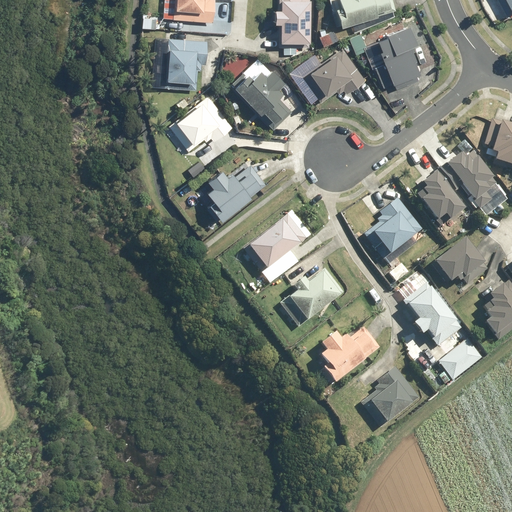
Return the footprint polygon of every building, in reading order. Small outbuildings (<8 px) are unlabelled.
[(214,0),(174,0),(173,19),(196,21),(212,23),(214,0)] [(278,0),(279,48),(309,48),(308,0),(278,0)] [(339,0),(333,2),(340,26),(396,10),(392,0),(339,0)] [(511,0),(499,0),(508,16),(511,13),(511,0)] [(386,34),(387,36),(375,41),(381,56),(372,60),(383,86),(392,83),(418,73),(408,47),(415,44),(408,25),(386,34)] [(361,33),(349,38),(356,56),(368,51),(361,33)] [(196,89),(198,64),(206,64),(207,42),(200,42),(200,41),(169,38),(165,86),(196,89)] [(346,94),(364,80),(359,73),(361,72),(342,48),(303,77),(322,101),(341,87),(346,94)] [(286,113),(273,101),(282,93),(277,88),(283,83),(271,69),(265,75),(260,70),(251,78),(246,74),(234,86),(273,126),(286,113)] [(208,137),(212,142),(230,127),(226,122),(228,121),(208,96),(169,126),(188,151),(208,137)] [(483,148),(498,152),(495,159),(511,164),(511,123),(507,122),(507,123),(491,118),(483,148)] [(350,129),(344,136),(360,149),(366,142),(350,129)] [(417,195),(435,218),(443,212),(448,219),(463,208),(451,192),(461,184),(469,194),(474,201),(488,190),(483,183),(491,177),(471,151),(464,157),(461,153),(447,163),(436,171),(421,182),(422,182),(418,185),(422,191),(417,195)] [(198,162),(188,171),(194,177),(204,169),(198,162)] [(207,180),(212,187),(206,191),(209,195),(204,199),(219,219),(264,185),(249,165),(235,176),(233,173),(227,177),(222,170),(207,180)] [(379,211),(384,219),(364,235),(383,259),(422,228),(403,204),(402,205),(397,198),(379,211)] [(288,215),(244,248),(263,272),(306,238),(288,215)] [(463,235),(432,262),(453,286),(484,260),(463,235)] [(397,282),(408,271),(398,263),(395,266),(396,267),(389,274),(397,282)] [(281,305),(299,327),(338,294),(319,272),(281,305)] [(482,306),(490,317),(485,321),(494,333),(511,320),(511,319),(511,295),(502,282),(483,297),(487,302),(482,306)] [(454,321),(427,284),(404,300),(431,337),(454,321)] [(317,360),(332,381),(376,347),(361,327),(317,360)] [(437,360),(453,380),(482,356),(466,337),(437,360)] [(362,397),(383,425),(418,400),(397,372),(362,397)]
